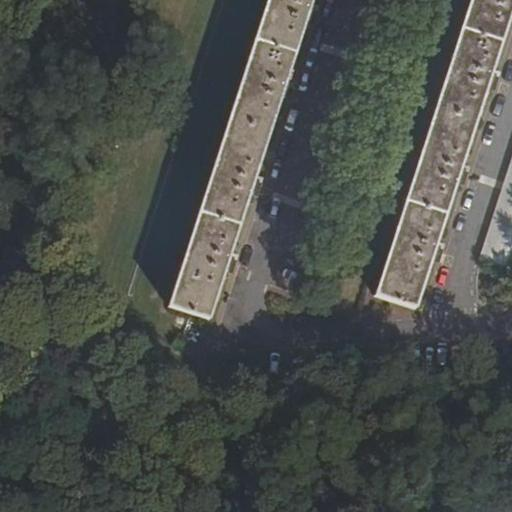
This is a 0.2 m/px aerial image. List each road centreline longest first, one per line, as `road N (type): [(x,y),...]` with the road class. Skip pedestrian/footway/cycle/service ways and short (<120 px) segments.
road 1 (residential): [(346,0),(240,343)]
road 2 (residential): [(443,330),(511,111)]
road 3 (residential): [(443,330),(240,343)]
